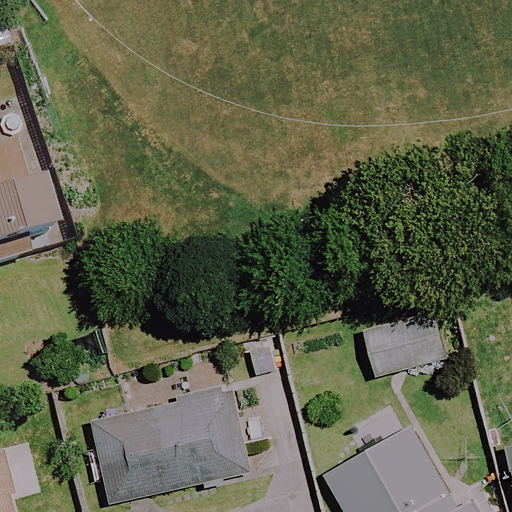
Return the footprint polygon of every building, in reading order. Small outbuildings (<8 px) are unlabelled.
[(0,149),(0,252),(39,240),(10,146),(0,149)] [(445,362),(433,315),(362,333),(374,380),(445,362)] [(248,478),(231,393),(92,422),(110,506),(248,478)] [(453,506),(411,430),(325,477),(344,511),(502,511),(498,487),(453,506)] [(0,511),(6,511),(5,506),(12,505),(0,456),(0,511)]
